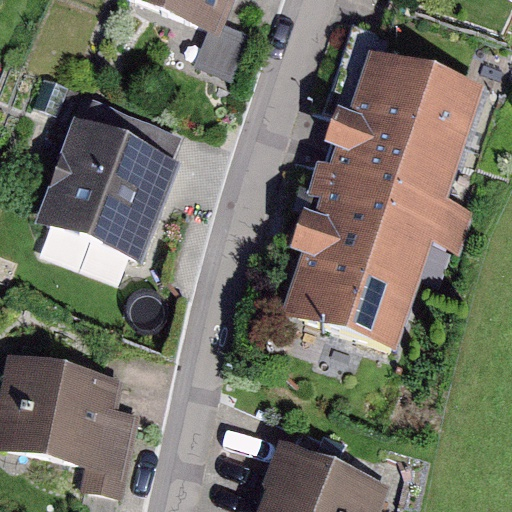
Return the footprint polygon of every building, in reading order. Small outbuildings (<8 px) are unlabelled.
[(242,0),(114,0),(109,12),(221,56),(242,0)] [(489,106),(372,66),(350,130),(342,128),(327,169),(337,173),(333,184),(320,180),(311,206),(324,210),(318,231),(306,227),(293,266),(304,270),(283,330),(396,368),(434,256),(459,265),(473,221),(452,214),(489,106)] [(84,146),(74,141),(36,240),(144,281),(181,185),(171,181),(183,148),(96,115),(84,146)] [(127,394),(6,370),(0,399),(0,467),(86,485),(82,503),(124,511),(141,428),(121,424),(127,394)] [(382,511),(387,501),(281,463),(266,505),(271,507),(269,511),(382,511)]
